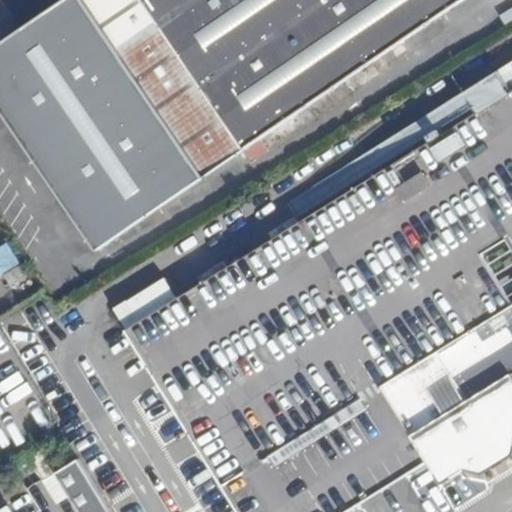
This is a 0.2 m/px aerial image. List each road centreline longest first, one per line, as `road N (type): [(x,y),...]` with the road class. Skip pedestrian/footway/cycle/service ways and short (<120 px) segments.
road 1 (unknown): [(511,214),(258,380),(258,433),(269,460),(283,467),(314,461),(461,370)]
road 2 (unknown): [(0,381),(75,344),(101,307),(501,50)]
road 3 (unknown): [(511,130),(186,332)]
